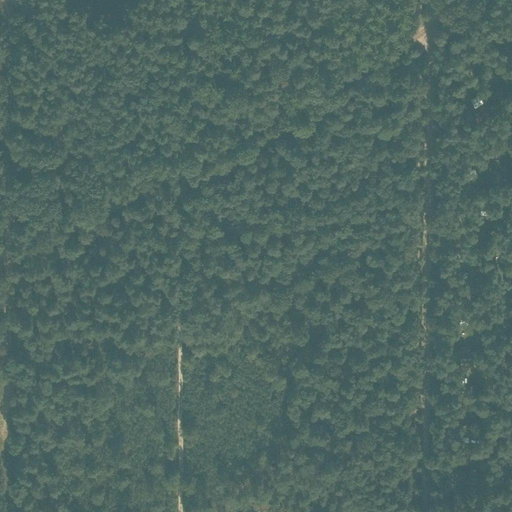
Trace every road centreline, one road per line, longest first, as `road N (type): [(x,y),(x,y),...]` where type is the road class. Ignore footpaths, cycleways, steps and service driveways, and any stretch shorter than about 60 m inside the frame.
road 1 (track): [(430,28),(422,511)]
road 2 (track): [(180,511),(184,187)]
road 3 (track): [(6,281),(7,0)]
road 4 (track): [(430,28),(205,155)]
road 5 (track): [(182,165),(0,262)]
road 6 (track): [(182,165),(184,0)]
